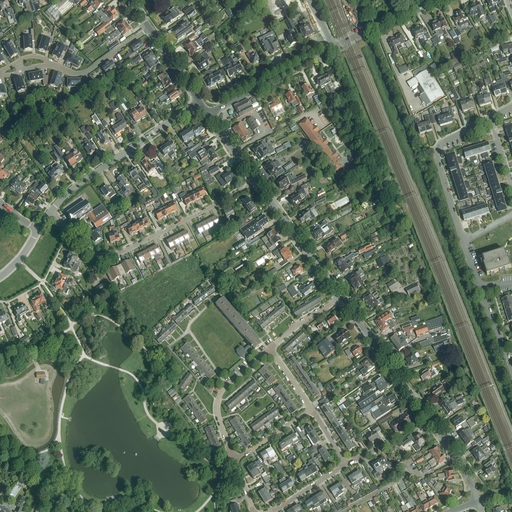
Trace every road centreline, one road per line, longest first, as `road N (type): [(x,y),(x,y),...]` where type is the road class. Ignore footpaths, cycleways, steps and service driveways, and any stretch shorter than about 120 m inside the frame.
road 1 (residential): [(478,501),(339,297)]
road 2 (residential): [(253,181),(114,256),(87,250),(49,213)]
road 3 (residential): [(49,213),(199,101)]
road 4 (residential): [(462,242),(435,153),(489,118)]
road 5 (residential): [(339,297),(253,181)]
road 6 (tertiary): [(208,114),(333,47)]
road 7 (residential): [(235,460),(216,400),(224,383),(269,348)]
